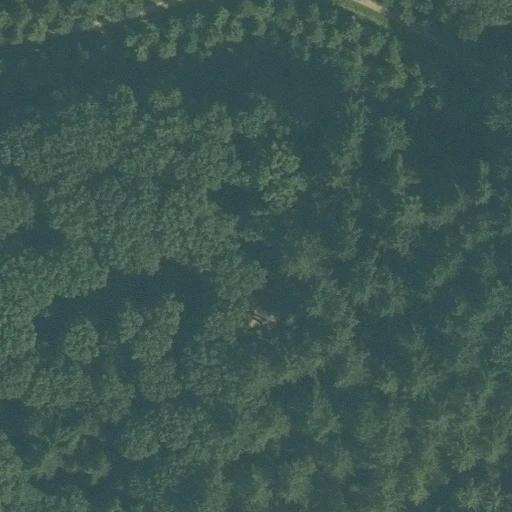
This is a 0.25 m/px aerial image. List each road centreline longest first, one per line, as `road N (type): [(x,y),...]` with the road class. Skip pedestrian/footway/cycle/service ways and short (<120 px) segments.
road 1 (track): [(0,44),(191,0)]
road 2 (track): [(357,0),(511,75)]
